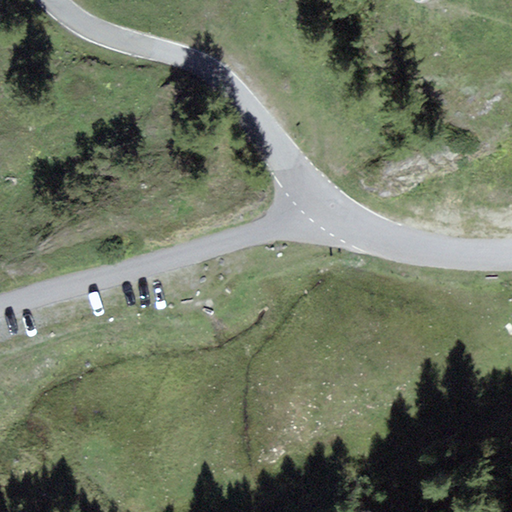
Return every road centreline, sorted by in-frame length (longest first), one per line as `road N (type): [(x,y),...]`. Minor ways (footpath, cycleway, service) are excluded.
road 1 (tertiary): [(333,209),(219,74),(94,29),(54,0)]
road 2 (unclassified): [(0,306),(333,209)]
road 3 (unclassified): [(333,209),(409,244),(511,252)]
